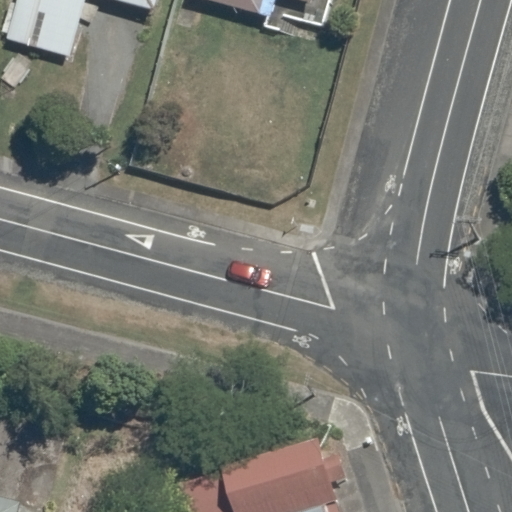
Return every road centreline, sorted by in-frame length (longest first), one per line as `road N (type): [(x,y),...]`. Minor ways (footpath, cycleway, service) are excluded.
road 1 (residential): [(417,345),(334,309),(0,218)]
road 2 (residential): [(484,0),(427,204),(416,267),(417,345)]
road 3 (residential): [(470,511),(417,345)]
